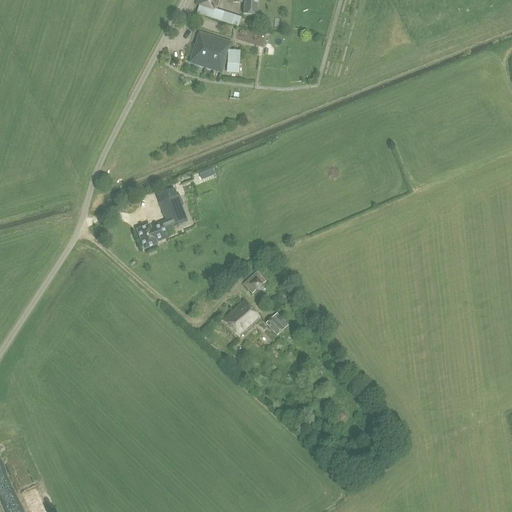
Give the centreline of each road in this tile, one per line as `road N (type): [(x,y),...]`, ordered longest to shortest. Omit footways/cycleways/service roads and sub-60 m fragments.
road 1 (unclassified): [(0,354),(77,233),(97,166),(184,0)]
road 2 (track): [(77,233),(189,321),(211,314),(234,288)]
